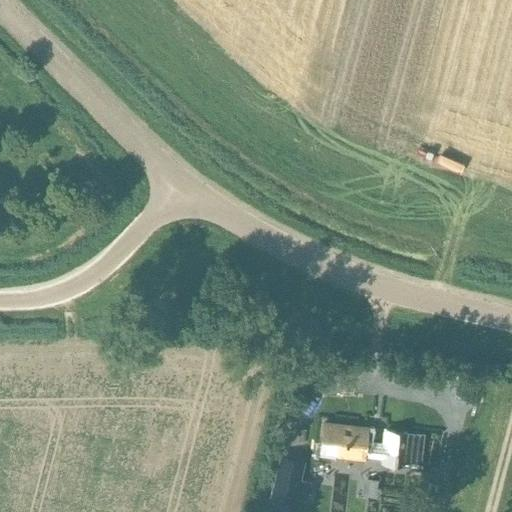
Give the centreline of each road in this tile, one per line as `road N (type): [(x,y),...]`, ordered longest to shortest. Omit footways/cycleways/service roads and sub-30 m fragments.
road 1 (unclassified): [(511,316),(429,296),(270,236),(184,183)]
road 2 (unclassified): [(184,183),(0,3)]
road 3 (unclassified): [(0,297),(76,288),(184,183)]
